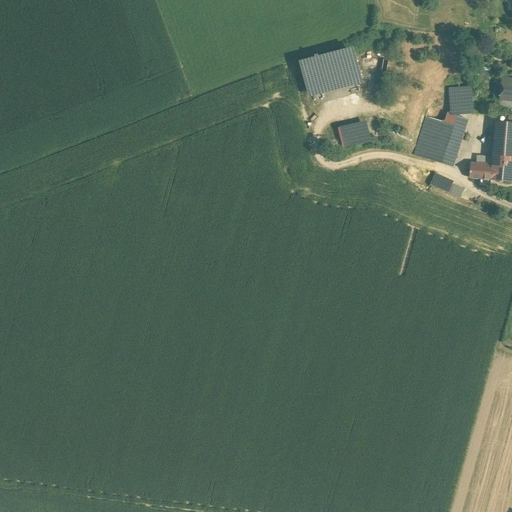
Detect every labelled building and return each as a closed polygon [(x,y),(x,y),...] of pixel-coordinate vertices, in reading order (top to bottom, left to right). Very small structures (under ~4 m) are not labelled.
[(311,93),(362,80),(354,50),(303,63),(311,93)] [(511,78),(502,77),(500,101),(511,102),(511,78)] [(472,88),(459,87),(461,113),(474,113),(472,88)] [(468,119),(448,113),(445,122),(436,152),(456,158),(468,119)] [(445,122),(429,117),(417,155),(433,160),(436,152),(445,122)] [(511,121),(496,121),(494,154),(511,155),(511,121)] [(456,158),(436,152),(433,160),(453,166),(456,158)] [(511,155),(494,154),(493,157),(493,164),(492,179),(492,180),(511,181),(511,155)] [(477,156),(477,163),(493,164),(493,157),(477,156)] [(477,163),(472,163),(472,171),(471,171),(471,172),(472,172),(471,178),(486,179),(492,179),(493,164),(477,163)] [(454,180),(435,172),(431,183),(449,192),(453,183),(454,180)] [(465,189),(453,183),(449,192),(461,197),(465,189)]
